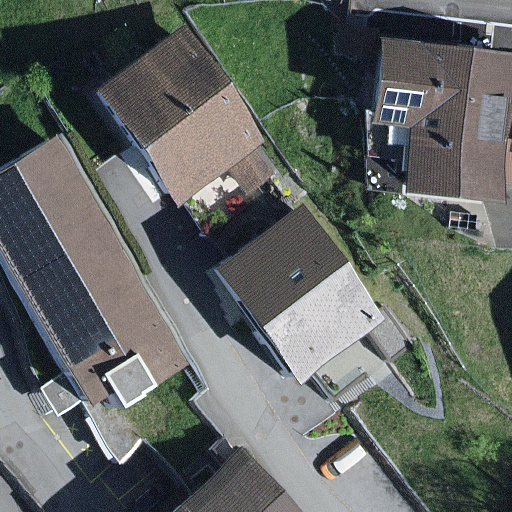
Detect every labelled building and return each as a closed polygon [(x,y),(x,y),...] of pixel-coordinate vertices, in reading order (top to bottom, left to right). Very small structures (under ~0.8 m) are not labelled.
[(283,167),(183,13),(89,74),(173,203),(227,168),(243,193),(283,167)] [(511,182),(511,46),(385,39),(380,128),(410,130),(406,192),(510,199),(511,182)] [(178,365),(45,133),(0,158),(0,286),(68,406),(90,394),(99,409),(178,365)] [(374,320),(295,204),(199,269),(279,385),(374,320)] [(290,511),(235,446),(183,490),(156,511),(290,511)]
